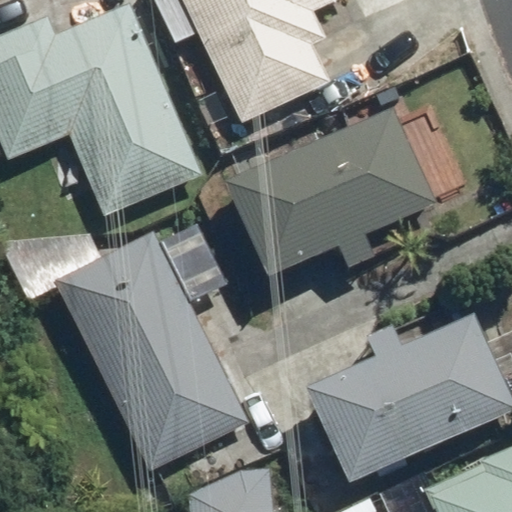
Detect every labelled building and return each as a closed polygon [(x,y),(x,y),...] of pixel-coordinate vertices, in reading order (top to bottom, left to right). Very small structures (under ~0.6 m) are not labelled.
[(173,0),(238,132),(329,88),(311,52),(325,46),(312,19),(349,1),(348,0),(173,0)] [(201,184),(128,9),(53,40),(46,22),(0,41),(0,157),(4,168),(35,155),(63,222),(96,208),(103,225),(201,184)] [(389,115),(217,195),(262,291),(331,259),(341,279),(370,266),(360,245),(435,210),(389,115)] [(150,239),(49,291),(147,479),(248,427),(187,310),(226,290),(195,231),(156,251),(150,239)] [(369,367),(299,400),(343,496),(511,418),(511,408),(472,321),(396,356),(386,335),(360,347),(369,367)] [(511,511),(511,455),(422,496),(427,508),(423,509),(424,511),(511,511)] [(188,511),(271,511),(268,476),(237,477),(187,501),(188,511)]
